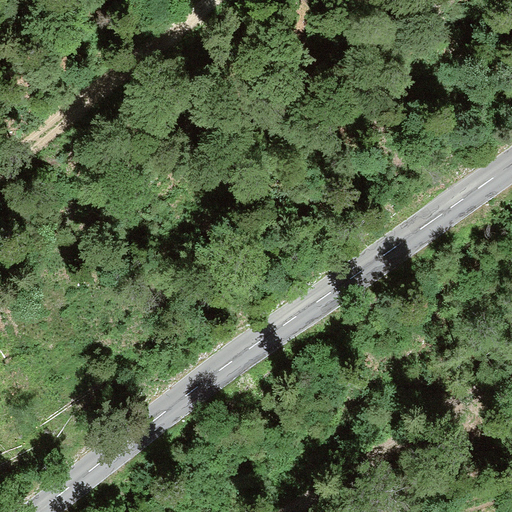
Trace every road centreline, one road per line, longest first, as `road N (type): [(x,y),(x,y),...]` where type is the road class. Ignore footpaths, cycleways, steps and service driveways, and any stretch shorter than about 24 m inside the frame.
road 1 (tertiary): [(33,511),(259,339),(511,166)]
road 2 (track): [(287,511),(511,369)]
